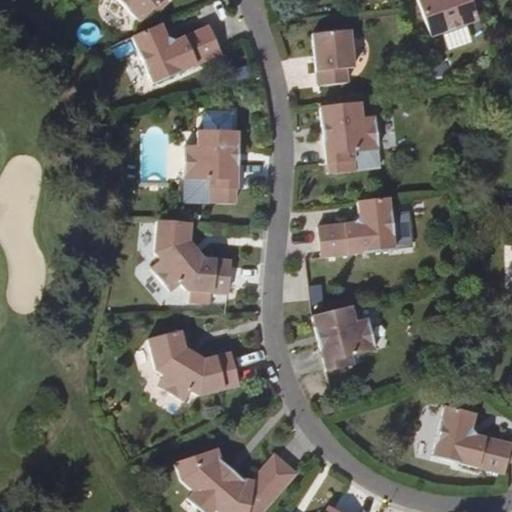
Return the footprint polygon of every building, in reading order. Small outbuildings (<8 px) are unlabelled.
[(115,0),(140,24),(164,0),(115,0)] [(419,0),(432,37),(477,21),(472,9),(482,5),(479,0),(419,0)] [(161,27),(132,41),(154,88),(221,57),(208,29),(174,45),(167,42),(161,27)] [(357,69),(352,30),(315,35),(321,87),(349,84),(348,70),(357,69)] [(362,103),(320,107),(322,125),(330,124),(331,136),(324,137),(326,164),(334,163),(335,173),(356,170),(355,160),(354,153),(379,151),(376,118),(364,119),(362,103)] [(185,181),(185,204),(229,205),(229,190),(237,190),(237,165),(230,164),(229,151),(237,151),(237,134),(233,133),(233,113),(201,114),(201,134),(196,134),(196,149),(184,150),(183,181),(185,181)] [(322,125),(324,137),(331,136),(330,124),(322,125)] [(389,200),(359,203),(361,217),(354,224),(319,227),(322,257),(394,250),(389,200)] [(192,225),(158,222),(155,255),(160,262),(151,270),(170,293),(179,285),(184,292),(228,296),(231,262),(198,259),(189,249),(192,225)] [(354,306),(313,316),(316,332),(324,331),(327,344),(320,345),(326,371),(355,364),(353,356),(377,350),(370,318),(357,321),(354,306)] [(316,332),(320,345),(327,344),(324,331),(316,332)] [(237,387),(230,353),(195,363),(186,356),(181,333),(147,342),(154,372),(164,379),(157,388),(181,404),(188,394),(196,399),(237,387)] [(437,459),(509,470),(511,454),(511,439),(478,434),(475,428),(477,414),(446,408),(437,459)] [(264,511),(294,476),(275,459),(252,485),(238,481),(234,486),(219,473),(223,470),(216,452),(191,460),(192,464),(178,478),(179,483),(193,494),(187,502),(199,511),(264,511)] [(175,466),(178,478),(192,464),(191,460),(175,466)] [(238,481),(223,470),(219,473),(234,486),(238,481)]
